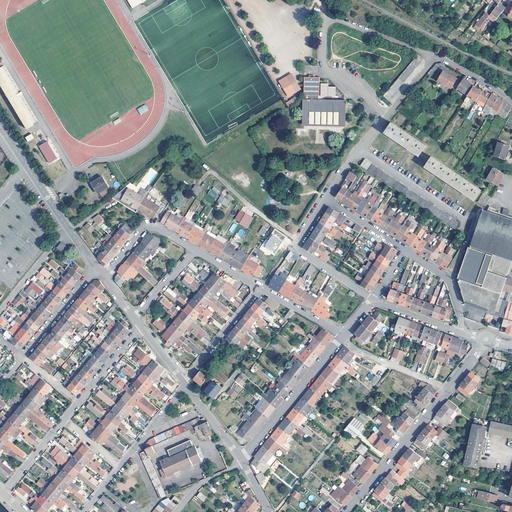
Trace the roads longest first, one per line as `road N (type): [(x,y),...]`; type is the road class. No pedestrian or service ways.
road 1 (residential): [(485,339),(346,511)]
road 2 (residential): [(3,493),(141,328)]
road 3 (residential): [(358,150),(438,57),(511,101)]
road 4 (residential): [(185,385),(84,511)]
road 5 (residential): [(243,463),(342,336)]
road 6 (residential): [(326,198),(297,247),(373,299)]
road 7 (residential): [(358,150),(461,219),(472,215)]
road 8 (residential): [(260,288),(183,382)]
road 9 (residential): [(103,277),(147,227),(195,250)]
